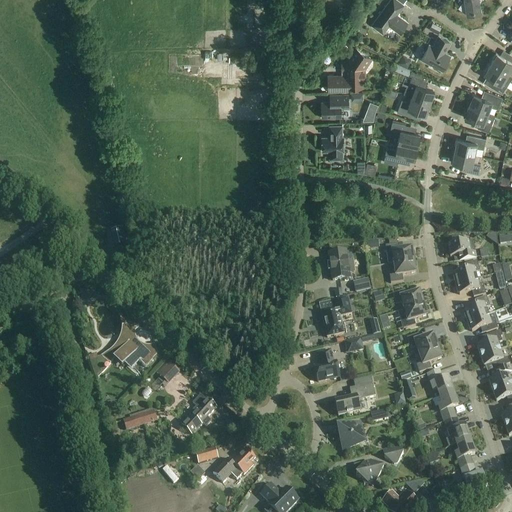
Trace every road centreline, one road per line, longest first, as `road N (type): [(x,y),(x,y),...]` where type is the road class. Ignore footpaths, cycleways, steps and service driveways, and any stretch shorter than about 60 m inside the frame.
road 1 (residential): [(511,500),(439,294),(427,229),(439,127),(477,43)]
road 2 (unclassified): [(282,374),(302,282),(295,0)]
road 3 (residential): [(264,425),(93,263)]
road 4 (track): [(110,511),(62,288)]
road 5 (residential): [(93,263),(0,178)]
